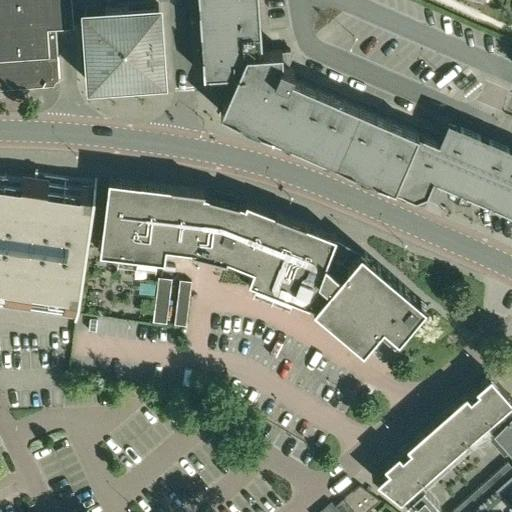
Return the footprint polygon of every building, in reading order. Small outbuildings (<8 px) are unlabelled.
[(73,25),(71,0),(0,0),(0,86),(54,83),(54,81),(57,78),(59,78),(55,26),(73,25)] [(72,0),(77,71),(151,67),(146,0),(72,0)] [(511,145),(461,123),(456,121),(447,117),(438,139),(290,75),(293,67),(284,63),(290,50),(290,48),(262,50),(258,0),(198,0),(203,74),(230,72),(231,84),(220,110),(420,196),(425,194),(433,176),(438,178),(511,210),(511,145)] [(0,301),(75,313),(75,317),(77,317),(96,178),(94,177),(94,179),(82,177),(82,179),(49,175),(49,172),(37,171),(37,169),(35,169),(34,176),(22,175),(22,177),(0,173),(0,301)] [(204,185),(101,170),(90,243),(154,248),(155,236),(191,242),(192,249),(225,257),(225,255),(242,260),(239,270),(308,301),(308,300),(313,302),(312,304),(361,346),(382,322),(397,335),(413,316),(424,302),(360,247),(358,249),(334,235),(335,232),(246,196),(245,199),(203,188),(204,185)] [(169,275),(156,274),(150,318),(164,320),(169,275)] [(192,280),(180,279),(178,294),(190,296),(192,280)] [(181,359),(181,368),(204,369),(205,360),(181,359)] [(371,475),(400,498),(511,400),(511,398),(490,374),(468,393),(466,392),(371,475)] [(511,407),(493,428),(511,447),(511,407)] [(496,447),(503,441),(493,430),(487,436),(496,447)] [(450,511),(467,511),(511,472),(511,465),(508,461),(450,511)] [(511,511),(511,472),(467,511),(511,511)] [(357,511),(362,511),(380,498),(360,482),(344,496),(357,511)] [(405,502),(417,511),(433,511),(441,505),(423,485),(405,502)] [(357,511),(344,496),(335,503),(342,511),(357,511)] [(342,511),(335,503),(334,504),(331,499),(315,511),(342,511)]
